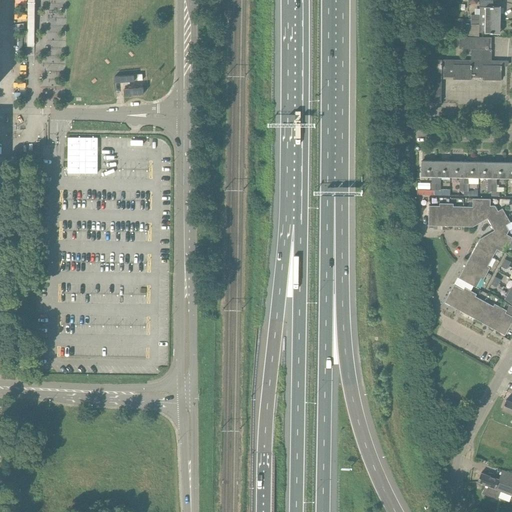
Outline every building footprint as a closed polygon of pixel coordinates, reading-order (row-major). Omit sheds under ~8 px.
[(470,20),(500,20),(501,8),(493,7),(493,0),(480,0),(479,16),(470,16),(470,20)] [(479,33),(490,33),(500,33),(500,20),(470,20),(465,20),(464,24),(479,25),(479,33)] [(501,81),(501,80),(501,70),(502,70),(502,66),(495,66),(495,61),(491,61),(492,38),(460,37),(460,49),(472,49),(471,60),(424,60),(423,102),(441,103),(442,79),(471,80),(472,78),(483,78),(483,80),(501,81)] [(136,73),(116,73),(117,81),(136,80),(136,73)] [(144,84),(125,87),(126,93),(145,90),(144,84)] [(98,139),(68,139),(68,175),(98,175),(98,139)] [(431,190),(436,190),(436,161),(422,161),(422,176),(432,176),(431,190)] [(436,161),(436,190),(441,191),(441,183),(441,177),(450,177),(451,161),(436,161)] [(459,191),(464,191),(465,162),(451,161),(450,177),(460,177),(459,191)] [(465,162),(464,191),(469,191),(469,184),(468,184),(469,178),(478,178),(479,162),(465,162)] [(487,192),(492,192),(493,162),(479,162),(478,178),(488,178),(487,192)] [(493,162),(492,192),(497,192),(497,184),(497,178),(507,178),(507,163),(493,162)] [(484,217),(487,217),(490,206),(490,199),(473,199),(472,207),(463,207),(463,227),(473,227),(473,223),(475,223),(484,217)] [(438,225),(446,225),(447,204),(439,203),(439,206),(429,206),(428,226),(437,226),(438,225)] [(454,227),(463,227),(463,207),(453,206),(453,204),(447,204),(446,225),(454,225),(454,227)] [(491,225),(506,216),(502,209),(498,211),(495,206),(490,206),(487,217),(491,225)] [(510,243),(511,239),(511,237),(507,235),(509,230),(506,225),(511,223),(506,216),(491,225),(495,232),(494,234),(485,239),(484,241),(497,250),(504,254),(508,247),(510,243)] [(492,258),(497,250),(484,241),(480,239),(475,248),(492,258)] [(468,264),(487,274),(490,268),(488,266),(492,258),(475,248),(471,256),(472,256),(468,264)] [(487,274),(468,264),(464,271),(463,270),(458,278),(476,288),(481,279),(483,280),(487,274)] [(453,306),(460,310),(471,291),(465,288),(464,290),(454,285),(444,303),(452,307),(453,306)] [(467,315),(475,319),(484,301),(476,297),(477,295),(471,291),(460,310),(468,313),(467,315)] [(483,322),(490,326),(501,307),(494,304),(493,306),(484,301),(475,319),(482,323),(483,322)] [(501,307),(490,326),(498,330),(497,331),(505,336),(511,322),(511,316),(505,313),(506,310),(501,307)] [(502,409),(511,413),(511,402),(506,400),(502,409)] [(478,482),(509,494),(508,497),(511,497),(511,473),(503,470),(499,479),(481,473),(478,482)]
